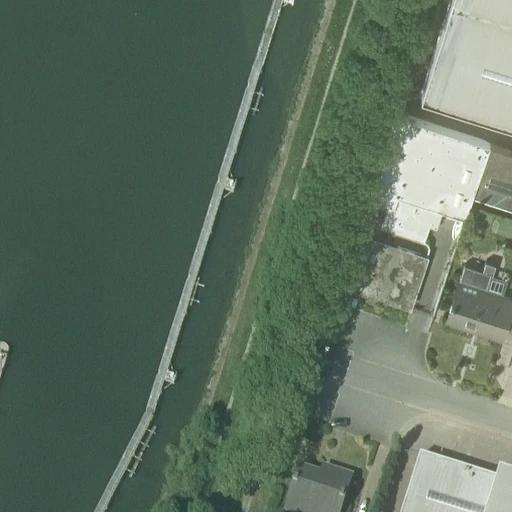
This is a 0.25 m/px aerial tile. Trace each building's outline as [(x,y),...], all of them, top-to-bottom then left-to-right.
[(511,0),(450,0),(421,94),(511,122),(511,0)] [(430,225),(437,228),(443,209),(466,216),(472,197),(490,144),(397,113),(367,200),(387,207),(381,227),(424,242),(430,225)] [(511,151),(490,144),(472,197),(511,209),(511,151)] [(427,257),(397,247),(368,237),(351,287),(366,292),(368,286),(395,295),(393,301),(410,307),(427,257)] [(511,327),(511,297),(497,293),(495,299),(484,295),(490,274),(492,274),(495,264),(485,261),(483,270),(465,264),(447,319),(502,337),(505,325),(511,327)] [(350,287),(345,305),(357,309),(362,291),(350,287)] [(511,511),(511,484),(498,480),(497,483),(420,458),(402,511),(511,511)] [(299,471),(285,511),(340,511),(351,479),(336,474),(333,482),(299,471)]
